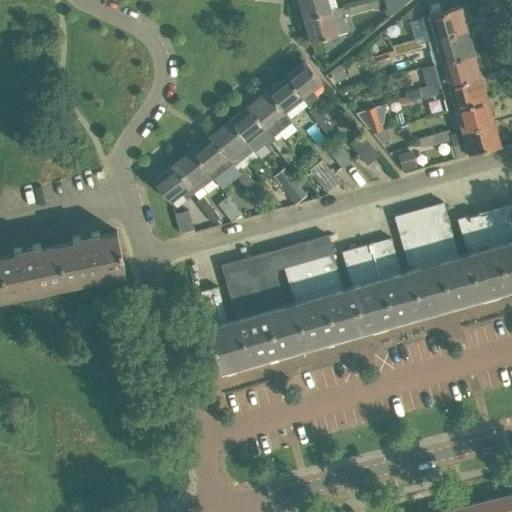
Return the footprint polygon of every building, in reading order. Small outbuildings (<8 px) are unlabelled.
[(298,0),(304,18),(330,11),(326,0),(298,0)] [(435,38),(467,29),(460,6),(420,17),(427,41),(435,39),(435,38)] [(330,11),(304,18),(310,42),(347,31),(343,19),(345,19),(342,8),(330,11)] [(474,52),(467,29),(435,38),(435,39),(442,61),(474,52)] [(410,45),(412,50),(425,46),(422,36),(405,41),(407,46),(410,45)] [(407,46),(405,41),(391,45),(394,55),(412,50),(410,45),(407,46)] [(442,61),(433,64),(438,82),(440,87),(480,75),(474,52),(442,61)] [(304,60),(285,75),(308,105),(317,98),(311,91),(322,82),(304,60)] [(329,73),(337,84),(347,77),(339,66),(329,73)] [(308,105),(285,75),(266,90),(284,112),(301,98),(307,106),(308,105)] [(487,99),(480,75),(440,87),(441,91),(446,110),(455,108),(487,99)] [(351,81),(338,84),(341,96),(354,92),(351,81)] [(440,87),(438,82),(419,87),(420,93),(423,92),(425,96),(441,91),(440,87)] [(420,93),(419,87),(405,92),(407,102),(425,96),(423,92),(420,93)] [(284,112),(266,90),(247,105),(273,137),(291,122),(283,112),(284,112)] [(493,122),(487,99),(455,108),(461,131),(493,122)] [(273,137),(247,105),(228,120),(246,142),(254,152),(273,137)] [(386,105),(359,112),(370,126),(383,123),(386,105)] [(318,117),(322,114),(315,106),(307,111),(316,122),(320,120),(318,117)] [(320,120),(316,122),(325,133),(332,127),(322,114),(318,117),(320,120)] [(246,142),(228,120),(210,135),(227,157),(246,142)] [(461,131),(465,142),(468,155),(500,145),(493,122),(461,131)] [(451,139),(450,134),(449,129),(432,134),(433,139),(436,138),(437,143),(451,139)] [(461,131),(450,134),(451,139),(453,145),(465,142),(461,131)] [(349,143),(367,165),(379,155),(361,133),(349,143)] [(433,139),(432,134),(418,138),(421,148),(437,143),(436,138),(433,139)] [(227,157),(210,135),(191,149),(213,178),(232,163),(227,157)] [(281,148),(285,145),(277,135),(270,141),(279,153),(283,150),(281,148)] [(326,148),(342,168),(352,160),(336,140),(326,148)] [(295,157),(285,145),(281,148),(283,150),(279,153),(287,163),(295,157)] [(213,178),(191,149),(172,164),(194,192),(213,178)] [(402,169),(416,165),(411,150),(397,154),(402,169)] [(321,159),(310,168),(308,169),(326,191),(338,181),(321,159)] [(194,192),(172,164),(153,179),(170,202),(180,193),(185,199),(194,192)] [(239,165),(236,168),(232,171),(241,182),(245,179),(243,177),(246,174),(239,165)] [(245,179),(241,182),(250,193),(257,187),(246,174),(243,177),(245,179)] [(306,196),(291,177),(282,184),(296,203),(306,196)] [(205,206),(209,203),(202,195),(194,200),(204,212),(207,209),(205,206)] [(219,204),(233,221),(242,214),(229,196),(219,204)] [(443,201),(423,207),(451,304),(508,287),(487,210),(457,218),(467,253),(458,255),(443,201)] [(511,202),(487,210),(508,287),(511,286),(511,202)] [(207,209),(204,212),(213,223),(220,218),(209,203),(205,206),(207,209)] [(390,237),(371,243),(393,320),(451,304),(423,207),(394,215),(409,269),(400,272),(390,237)] [(174,214),(180,233),(193,229),(188,210),(174,214)] [(57,244),(65,284),(123,271),(123,272),(125,272),(116,230),(115,231),(115,232),(92,236),(91,231),(89,231),(90,234),(85,235),(81,236),(80,233),(79,234),(80,239),(57,244)] [(393,320),(371,243),(342,251),(352,286),(342,288),(327,234),(308,240),(335,336),(393,320)] [(269,251),(250,256),(277,353),(335,336),(308,240),(278,248),(294,302),(285,304),(269,251)] [(65,284),(57,244),(33,249),(32,243),(31,244),(31,246),(22,248),(22,246),(21,246),(22,251),(0,255),(0,265),(6,296),(65,284)] [(277,353),(250,256),(221,264),(236,318),(227,321),(217,286),(197,292),(207,326),(206,326),(218,369),(277,353)] [(511,511),(511,493),(482,501),(485,511),(511,511)] [(458,507),(450,509),(451,511),(485,511),(482,501),(464,505),(463,501),(457,502),(458,507)]
